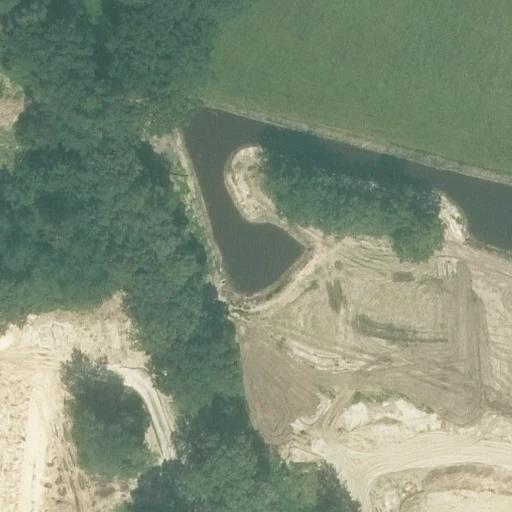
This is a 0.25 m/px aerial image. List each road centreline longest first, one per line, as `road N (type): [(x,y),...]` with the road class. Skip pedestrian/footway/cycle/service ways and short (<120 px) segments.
road 1 (residential): [(357,511),(347,464),(463,450),(511,458)]
road 2 (unknown): [(150,331),(205,511)]
road 3 (unknown): [(150,331),(0,332)]
